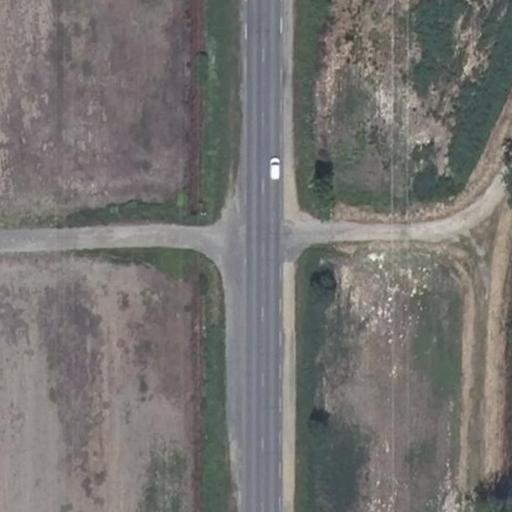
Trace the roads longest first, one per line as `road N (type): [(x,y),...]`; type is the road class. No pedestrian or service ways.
road 1 (track): [(0,245),(502,227),(511,201)]
road 2 (secondary): [(272,0),(273,511)]
